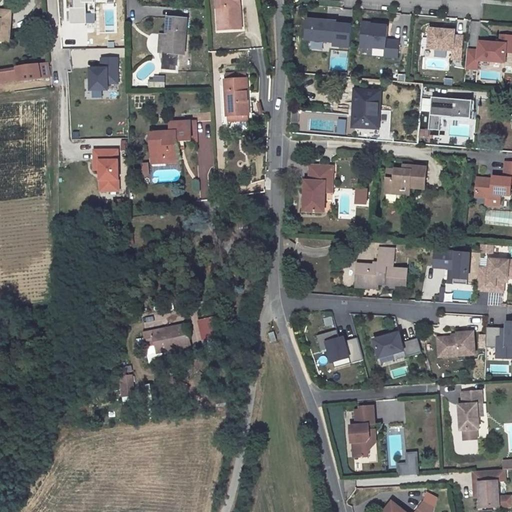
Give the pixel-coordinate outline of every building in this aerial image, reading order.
[(70,7),(70,24),(95,24),(95,13),(87,13),(86,4),(96,4),(95,0),(72,0),(73,7),(70,7)] [(216,0),(218,25),(241,25),(240,4),(234,4),(234,0),(216,0)] [(11,10),(0,9),(0,40),(8,41),(11,10)] [(186,17),(165,15),(164,33),(166,33),(165,54),(185,54),(186,17)] [(335,44),(338,24),(311,21),(309,41),(335,44)] [(385,44),(386,28),(364,26),(363,49),(383,51),(383,58),(398,59),(399,45),(385,44)] [(164,33),(158,32),(157,53),(165,54),(166,33),(164,33)] [(463,63),(464,40),(455,39),(456,35),(429,33),(428,54),(453,55),(453,62),(463,63)] [(480,49),(469,48),(468,69),(483,70),(484,63),(508,65),(509,51),(511,51),(511,35),(504,35),(503,44),(480,42),(480,49)] [(330,70),(347,70),(347,50),(330,51),(330,70)] [(90,66),(91,93),(109,92),(109,85),(118,85),(117,57),(102,57),(103,66),(90,66)] [(44,64),(47,76),(52,75),(49,62),(44,64)] [(38,64),(16,67),(18,81),(41,79),(38,64)] [(147,88),(163,87),(163,77),(147,78),(147,88)] [(248,78),(226,80),(228,115),(249,114),(248,78)] [(386,94),(361,91),(359,112),(362,113),(360,127),(380,129),(381,115),(385,115),(386,94)] [(474,101),(434,97),(430,129),(440,130),(442,116),(473,119),(474,101)] [(302,124),(303,111),(295,111),(294,123),(302,124)] [(228,115),(227,115),(226,125),(249,124),(249,114),(228,115)] [(178,142),(186,141),(198,140),(196,120),(169,122),(170,132),(150,134),(151,158),(167,157),(167,159),(179,159),(178,148),(178,142)] [(119,190),(118,149),(94,149),(94,169),(100,169),(100,190),(119,190)] [(309,178),(307,208),(327,210),(328,189),(329,179),(336,180),(337,162),(315,161),(314,178),(309,178)] [(501,178),(497,177),(496,180),(475,178),(474,198),(485,199),(485,196),(500,197),(510,198),(510,187),(511,186),(511,163),(503,162),(501,178)] [(404,186),(412,187),(427,188),(428,166),(411,164),(411,168),(396,167),(396,178),(387,177),(386,193),(396,194),(404,186)] [(263,180),(247,181),(248,194),(264,192),(263,180)] [(412,187),(404,186),(396,194),(411,195),(412,187)] [(482,258),(492,257),(491,245),(481,245),(482,258)] [(358,265),(357,287),(380,289),(380,285),(385,285),(386,288),(397,288),(397,286),(409,287),(410,270),(399,270),(387,269),(387,266),(397,266),(398,250),(381,249),(379,268),(364,267),(364,265),(358,265)] [(470,284),(471,254),(438,253),(437,268),(452,269),(451,283),(470,284)] [(511,261),(493,260),(492,269),(482,269),(480,291),(506,293),(507,283),(507,278),(511,279),(511,278),(511,261)] [(220,316),(205,320),(213,352),(228,348),(220,316)] [(442,324),(483,325),(483,317),(443,316),(442,324)] [(192,323),(167,329),(169,336),(158,338),(162,353),(198,344),(192,323)] [(511,359),(511,324),(508,324),(507,331),(492,330),(491,346),(501,347),(500,358),(511,359)] [(167,329),(148,335),(153,356),(162,353),(158,338),(169,336),(167,329)] [(339,330),(319,336),(322,345),(329,343),(331,349),(335,362),(353,357),(354,363),(367,359),(360,337),(346,341),(345,337),(342,338),(339,330)] [(407,354),(400,331),(375,338),(382,361),(407,354)] [(462,336),(443,337),(444,356),(480,354),(479,331),(461,332),(462,336)] [(329,343),(322,345),(324,351),(331,349),(329,343)] [(353,357),(335,362),(337,368),(354,363),(353,357)] [(119,397),(134,395),(131,374),(117,375),(119,397)] [(483,391),(463,392),(463,404),(460,404),(461,430),(463,430),(463,440),(477,439),(477,429),(479,429),(478,416),(477,403),(483,403),(483,391)] [(363,409),(359,409),(359,424),(353,424),(353,441),(355,441),(356,456),(370,456),(370,441),(373,437),(372,424),(378,424),(377,405),(363,406),(363,409)] [(408,463),(398,464),(399,475),(418,474),(417,453),(408,453),(408,463)] [(511,462),(502,463),(503,471),(505,471),(511,470),(511,462)] [(503,471),(471,472),(472,492),(478,492),(478,499),(479,510),(499,509),(510,508),(510,498),(499,499),(498,483),(506,483),(505,471),(503,471)] [(388,478),(358,480),(359,486),(388,484),(388,478)] [(404,511),(392,502),(384,511),(404,511)]
